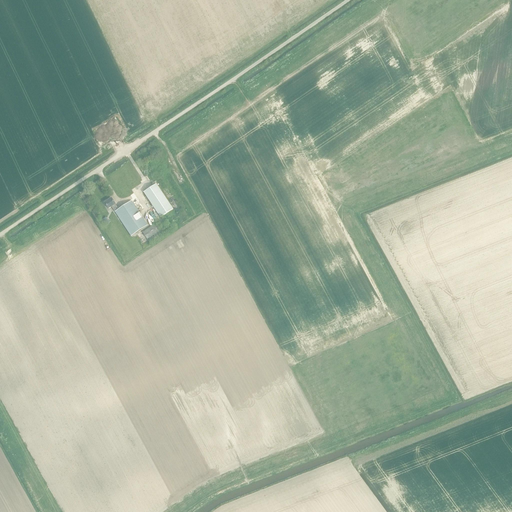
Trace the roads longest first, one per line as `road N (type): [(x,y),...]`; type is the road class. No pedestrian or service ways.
road 1 (unclassified): [(0,232),(347,0)]
road 2 (track): [(344,460),(511,394)]
